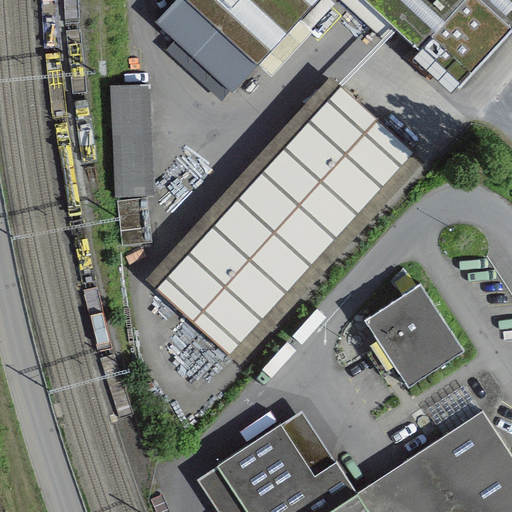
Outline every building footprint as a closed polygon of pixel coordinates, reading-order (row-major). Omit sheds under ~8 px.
[(511,25),(511,0),(179,0),(161,19),(229,82),(306,0),(364,0),(456,85),(511,25)] [(156,191),(152,79),(113,80),(117,193),(156,191)] [(410,148),(346,89),(160,287),(224,347),(410,148)] [(422,288),(368,324),(410,388),(465,353),(422,288)] [(469,382),(429,404),(442,428),(482,407),(469,382)] [(242,425),(248,436),(279,419),(273,409),(242,425)] [(340,458),(307,410),(282,425),(315,475),(340,458)] [(511,511),(511,457),(483,413),(362,492),(340,458),(315,475),(282,425),(218,466),(248,511),(511,511)] [(248,511),(218,466),(198,480),(219,511),(248,511)]
